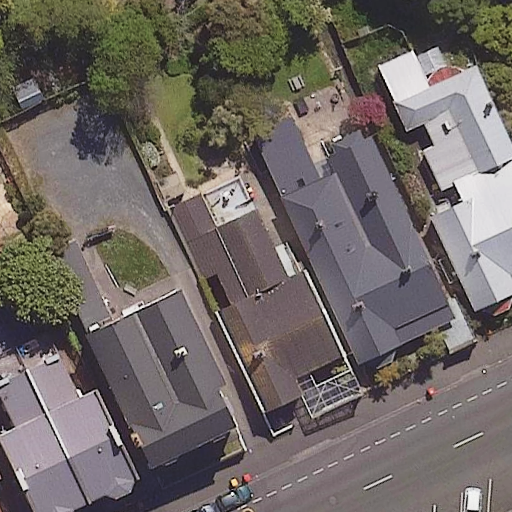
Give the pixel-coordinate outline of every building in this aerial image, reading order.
[(511,137),(480,64),(431,85),(415,50),(382,64),(410,129),(418,125),(445,187),(457,181),(465,200),(436,213),(478,308),(511,293),(511,137)] [(302,228),(364,364),(442,328),(454,355),(481,343),(457,292),(445,298),(364,121),(312,145),(298,113),(258,131),(272,163),(302,228)] [(364,364),(302,228),(272,241),(242,177),(171,209),(204,281),(222,273),(237,305),(219,313),(264,412),(300,396),(311,420),(376,390),(364,364)] [(221,371),(173,277),(82,323),(153,464),(237,422),(213,375),(221,371)] [(75,511),(76,507),(111,494),(121,498),(129,496),(134,490),(136,480),(98,395),(83,402),(50,331),(21,344),(10,319),(0,323),(0,385),(18,425),(0,432),(0,433),(36,511),(75,511)]
